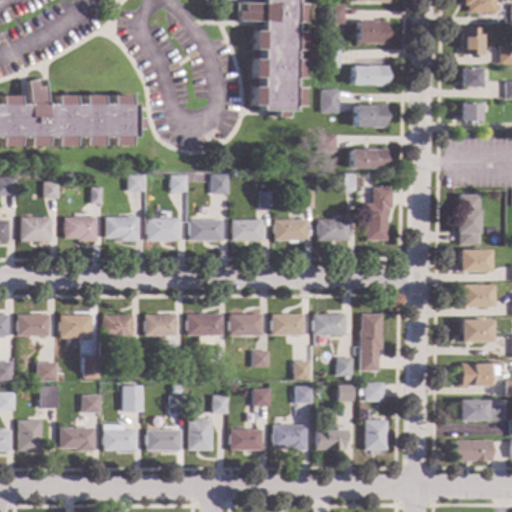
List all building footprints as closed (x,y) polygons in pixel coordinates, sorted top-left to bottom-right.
[(291,0),(291,5),(299,5),(299,23),(291,23),(291,32),(299,33),(299,51),(290,51),(290,61),(299,61),(298,79),(289,79),(289,88),(298,89),(298,107),(289,107),(289,112),(281,112),(281,118),(269,118),(269,117),(263,117),(263,115),(263,112),(256,112),(256,106),(247,106),(247,88),(256,88),(256,78),(247,78),(248,60),(257,60),(257,50),(248,50),(248,32),(256,32),(256,25),(256,22),(234,22),(234,12),(232,12),(233,3),(257,4),(257,2),(257,0),(291,0)] [(493,0),(493,13),(464,13),(464,6),(460,6),(460,0),(493,0)] [(340,25),(322,25),(322,6),(340,6),(340,25)] [(383,46),(369,46),(369,45),(351,45),(351,22),(383,22),(383,46)] [(479,56),(458,56),(458,28),(479,28),(479,56)] [(511,66),(495,66),(495,47),(511,47),(511,66)] [(335,68),(318,68),(318,50),(335,50),(335,68)] [(384,88),(369,88),(369,86),(345,86),(345,67),(384,66),(384,88)] [(477,88),(457,88),(457,69),(477,69),(477,88)] [(40,105),(42,105),(50,105),(49,96),(68,96),(68,105),(77,105),(77,96),(96,96),(95,105),(106,105),(106,96),(123,96),(123,105),(129,105),(129,119),(135,120),(135,130),(129,130),(129,138),(124,138),(124,147),(106,147),(106,138),(96,138),(96,147),(77,147),(78,138),(68,138),(68,147),(50,147),(50,138),(40,138),(40,147),(22,147),(22,138),(12,138),(12,147),(0,147),(0,97),(12,97),(12,105),(19,105),(22,105),(22,82),(27,82),(27,80),(39,80),(40,105)] [(511,100),(501,100),(501,82),(511,82),(511,100)] [(334,113),(316,113),(316,91),(334,91),(334,113)] [(476,123),(472,123),(472,125),(466,125),(466,123),(456,123),(456,103),(476,104),(476,123)] [(381,129),(349,128),(349,106),(381,106),(381,129)] [(331,153),(314,153),(314,136),(331,136),(331,153)] [(383,171),(368,171),(368,170),(344,170),(344,150),(382,150),(383,171)] [(139,192),(122,192),(122,175),(139,175),(139,192)] [(223,195),(207,195),(207,175),(223,175),(223,195)] [(351,192),(340,192),(340,175),(351,175),(351,192)] [(181,193),(165,193),(165,176),(181,176),(181,193)] [(11,196),(0,196),(0,178),(11,178),(11,196)] [(53,200),(38,200),(38,183),(53,183),(53,200)] [(97,205),(86,205),(86,188),(97,188),(97,205)] [(388,210),(383,210),(383,241),(362,241),(362,224),(359,224),(359,204),(368,204),(368,189),(388,189),(388,210)] [(267,209),(255,209),(255,192),(267,192),(267,209)] [(309,209),(297,209),(297,192),(309,192),(309,209)] [(474,247),(454,247),(454,234),(452,234),(452,211),(453,211),(453,195),(474,195),(474,247)] [(133,242),(115,242),(115,240),(100,240),(100,218),(133,218),(133,242)] [(45,242),(15,242),(15,219),(45,219),(45,242)] [(91,242),(73,242),(73,239),(59,239),(59,219),(90,219),(91,242)] [(174,241),(141,241),(141,220),(174,220),(174,241)] [(218,242),(185,242),(185,220),(218,220),(218,242)] [(258,241),(226,242),(226,220),(258,220),(258,241)] [(303,241),(299,241),(299,244),(285,244),(285,241),(269,241),(269,221),(303,220),(303,241)] [(346,241),(312,241),(312,220),(346,220),(346,241)] [(485,273),(454,273),(454,251),(485,251),(485,273)] [(487,308),(455,308),(455,286),(487,286),(487,308)] [(217,336),(182,336),(182,316),(217,315),(217,336)] [(257,336),(225,337),(225,316),(257,315),(257,336)] [(299,336),(267,337),(267,315),(299,315),(299,336)] [(342,336),(309,337),(309,316),(342,315),(342,336)] [(377,350),(375,350),(375,373),(356,373),(356,330),(357,330),(357,315),(377,315),(377,350)] [(44,337),(13,337),(13,316),(44,316),(44,337)] [(87,339),(73,339),(73,347),(62,347),(62,339),(56,340),(55,317),(86,316),(87,339)] [(128,337),(123,337),(123,345),(109,345),(109,337),(98,337),(98,317),(128,316),(128,337)] [(172,337),(140,337),(140,316),(172,316),(172,337)] [(487,343),(454,343),(454,320),(487,320),(487,343)] [(264,369),(247,369),(247,352),(264,352),(264,369)] [(94,358),(94,380),(79,380),(79,358),(94,358)] [(349,377),(332,378),(332,359),(349,359),(349,377)] [(136,380),(117,380),(117,360),(136,360),(136,380)] [(180,377),(162,377),(162,360),(180,360),(180,377)] [(0,362),(8,363),(8,382),(0,381),(0,362)] [(306,381),(289,381),(289,362),(306,362),(306,381)] [(52,381),(33,382),(33,364),(52,364),(52,381)] [(221,382),(204,382),(205,364),(221,364),(221,382)] [(485,387),(455,387),(455,365),(485,365),(485,387)] [(511,398),(501,398),(501,382),(511,382),(511,398)] [(379,401),(360,401),(360,384),(379,384),(379,401)] [(349,403),(333,403),(333,385),(349,385),(349,403)] [(177,386),(177,394),(168,394),(168,386),(177,386)] [(52,409),(35,409),(34,387),(52,387),(52,409)] [(137,413),(116,413),(116,387),(137,387),(137,413)] [(307,404),(290,405),(290,388),(307,388),(307,404)] [(265,407),(248,407),(248,390),(265,390),(265,407)] [(9,413),(0,413),(0,394),(9,394),(9,413)] [(95,414),(77,414),(77,396),(95,396),(95,414)] [(180,414),(164,414),(164,397),(180,397),(180,414)] [(223,415),(207,415),(207,397),(223,397),(223,415)] [(501,422),(454,422),(454,401),(501,401),(501,422)] [(206,451),(183,452),(183,421),(206,421),(206,451)] [(383,451),(359,451),(359,421),(382,421),(383,451)] [(36,452),(13,452),(13,422),(36,422),(36,452)] [(120,431),(130,431),(130,452),(98,452),(98,425),(120,425),(120,431)] [(301,451),(285,451),(285,449),(268,449),(268,426),(301,426),(301,451)] [(89,452),(72,452),(72,449),(55,449),(55,429),(89,429),(89,452)] [(257,452),(224,452),(224,430),(257,430),(257,452)] [(341,451),(311,451),(311,430),(341,430),(341,451)] [(176,452),(141,452),(141,431),(175,431),(176,452)] [(488,462),(450,462),(450,441),(488,441),(488,462)]
